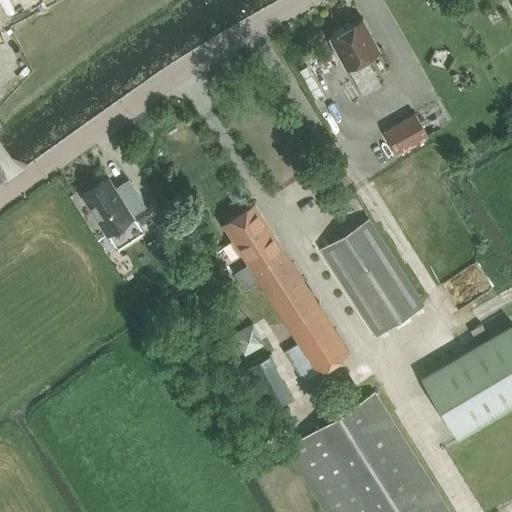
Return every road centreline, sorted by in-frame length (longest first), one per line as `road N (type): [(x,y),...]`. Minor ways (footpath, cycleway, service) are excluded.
road 1 (tertiary): [(0,198),(186,66),(304,0)]
road 2 (track): [(361,183),(457,327)]
road 3 (track): [(511,294),(379,375)]
